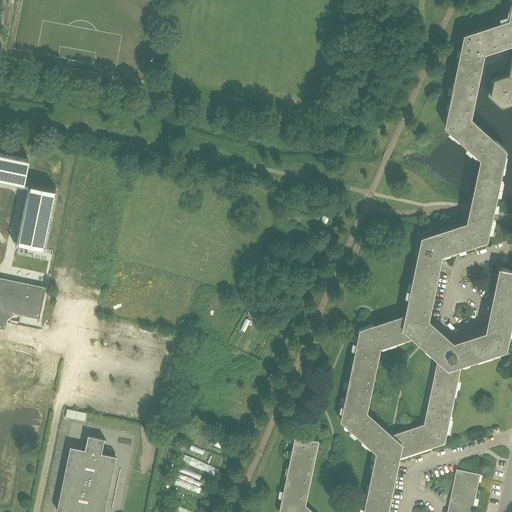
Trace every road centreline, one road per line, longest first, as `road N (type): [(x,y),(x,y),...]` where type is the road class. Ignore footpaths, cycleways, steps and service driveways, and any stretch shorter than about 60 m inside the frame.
road 1 (residential): [(198,511),(233,425),(61,392)]
road 2 (residential): [(410,492),(415,468),(511,436)]
